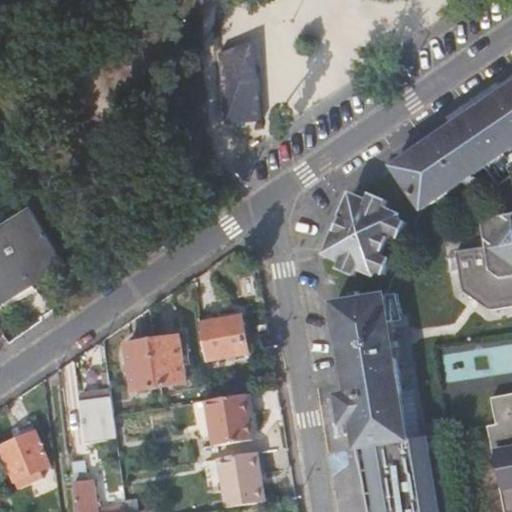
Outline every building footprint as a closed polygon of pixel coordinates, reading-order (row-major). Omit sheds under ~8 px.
[(258,40),(222,51),(226,120),(265,125),(258,40)] [(396,165),(420,201),(425,210),(511,151),(511,86),(487,103),(396,165)] [(379,271),(388,275),(395,260),(385,256),(395,234),(404,238),(410,224),(401,221),(403,215),(388,208),(391,200),(375,193),(372,201),(356,194),(329,255),(346,262),(342,272),(357,278),(362,268),(377,275),(379,271)] [(32,212),(2,229),(37,283),(66,265),(32,212)] [(511,213),(484,217),(487,245),(458,249),(463,288),(488,309),(511,306),(511,213)] [(0,295),(5,303),(37,283),(2,229),(0,230),(0,295)] [(358,425),(362,446),(372,511),(382,510),(382,511),(452,511),(440,433),(431,435),(431,434),(413,437),(413,435),(405,389),(389,293),(378,295),(338,302),(354,396),(358,425)] [(246,315),(204,321),(210,360),(252,352),(246,315)] [(185,335),(157,339),(164,387),(192,383),(185,335)] [(135,392),(164,387),(157,339),(127,344),(135,392)] [(425,433),(418,387),(405,389),(413,435),(425,433)] [(90,440),(120,435),(117,416),(113,389),(83,393),(90,440)] [(256,440),(250,394),(216,400),(212,401),(219,446),(256,440)] [(511,394),(495,398),(500,423),(493,425),(497,451),(500,451),(507,484),(504,485),(509,511),(511,510),(511,394)] [(358,425),(354,396),(346,397),(351,426),(358,425)] [(56,465),(40,431),(2,446),(17,482),(56,465)] [(223,459),(230,509),(269,503),(261,453),(223,459)] [(89,472),(77,473),(80,493),(82,511),(130,511),(123,511),(100,511),(96,482),(91,482),(89,472)]
